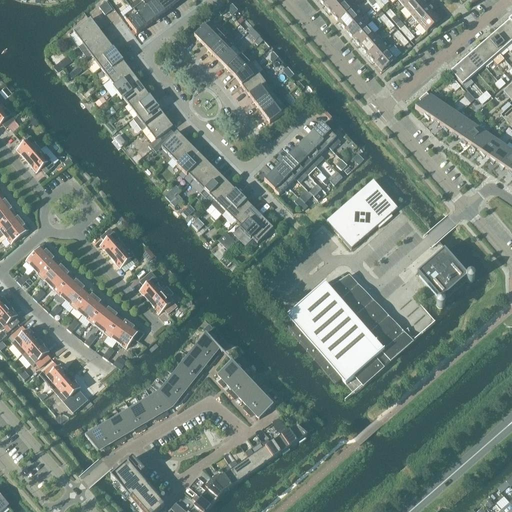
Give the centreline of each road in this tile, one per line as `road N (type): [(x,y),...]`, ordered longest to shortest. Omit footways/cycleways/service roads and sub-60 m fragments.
road 1 (residential): [(141,56),(246,175),(270,152)]
road 2 (residential): [(270,152),(165,38)]
road 3 (residential): [(105,379),(0,275)]
road 4 (residential): [(382,110),(286,0)]
road 5 (residential): [(137,447),(213,405),(247,437)]
road 6 (residential): [(466,206),(382,110)]
road 7 (residential): [(382,110),(476,29)]
road 8 (residential): [(155,328),(74,234)]
